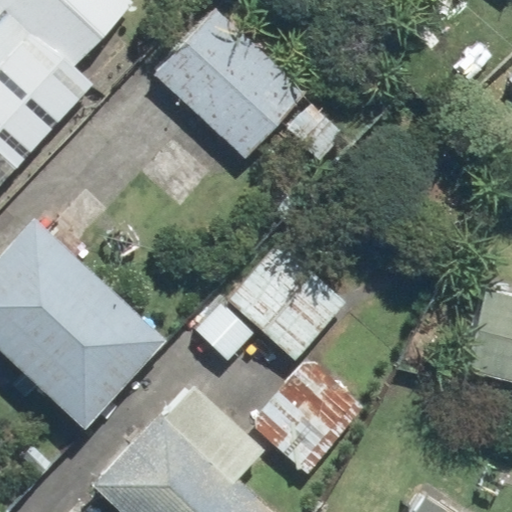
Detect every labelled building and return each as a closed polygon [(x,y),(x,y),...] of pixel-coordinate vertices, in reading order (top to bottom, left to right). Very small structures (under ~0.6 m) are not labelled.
[(0,0),(0,176),(92,80),(70,60),(127,0),(0,0)] [(303,88),(214,6),(156,69),(245,151),(303,88)] [(164,333),(32,211),(0,245),(0,345),(83,422),(164,333)] [(343,300),(275,238),(227,291),(294,353),(343,300)] [(511,293),(482,286),(462,362),(511,375),(511,293)] [(363,404),(307,356),(252,420),(308,468),(363,404)] [(154,406),(88,484),(121,511),(278,511),(236,476),(263,444),(187,380),(161,411),(154,406)] [(451,511),(424,493),(411,511),(451,511)]
